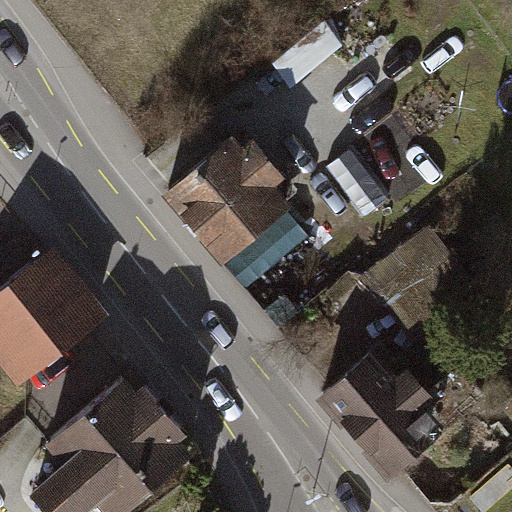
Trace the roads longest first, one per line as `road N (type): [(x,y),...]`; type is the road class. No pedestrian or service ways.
road 1 (secondary): [(74,181),(288,457)]
road 2 (secondary): [(74,181),(0,42)]
